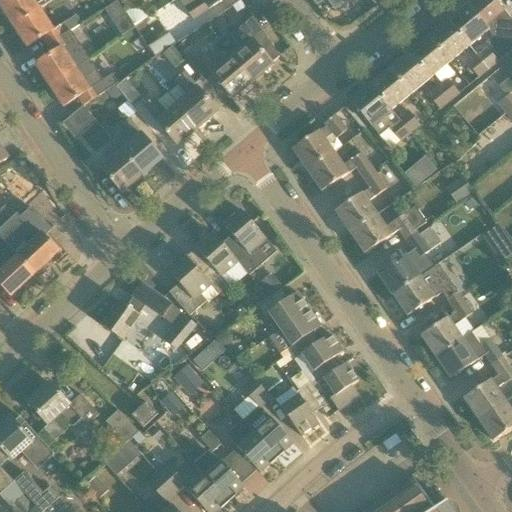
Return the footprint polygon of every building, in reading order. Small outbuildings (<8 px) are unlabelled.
[(54,0),(9,0),(0,6),(13,27),(40,9),(54,0)] [(134,9),(136,0),(116,0),(125,13),(130,12),(130,8),(134,9)] [(201,0),(186,9),(194,20),(225,0),(201,0)] [(340,0),(331,0),(330,1),(336,9),(343,3),(340,0)] [(501,62),(511,52),(511,21),(504,11),(494,0),(480,0),(471,9),(469,6),(468,7),(468,8),(470,10),(469,10),(488,33),(493,39),(487,44),(501,62)] [(242,2),(233,8),(237,14),(246,8),(242,2)] [(117,3),(105,10),(113,23),(126,16),(117,3)] [(448,24),(469,49),(479,40),(488,33),(469,10),(470,10),(468,8),(448,24)] [(69,32),(82,24),(76,15),(53,30),(40,9),(13,27),(27,48),(42,39),(47,46),(69,32)] [(242,51),(233,59),(253,83),(273,66),(272,65),(279,58),(253,19),(231,38),(242,51)] [(450,64),(469,49),(448,24),(429,39),(450,64)] [(88,61),(69,32),(47,46),(53,55),(36,67),(49,87),(88,61)] [(170,35),(148,49),(155,59),(173,47),(176,45),(170,35)] [(431,80),(450,64),(429,39),(410,55),(431,80)] [(186,40),(177,47),(183,54),(191,46),(186,40)] [(174,47),(163,56),(174,68),(184,60),(174,47)] [(486,49),(476,57),(489,72),(498,64),(486,49)] [(253,83),(233,59),(223,68),(209,52),(200,61),(233,100),(240,94),(253,83)] [(431,80),(410,55),(391,71),(412,96),(431,80)] [(488,72),(475,57),(467,65),(479,80),(488,72)] [(90,60),(88,61),(49,87),(64,108),(79,98),(84,106),(107,92),(114,86),(119,84),(113,75),(104,81),(90,60)] [(393,112),(412,96),(391,71),(372,86),(393,112)] [(218,113),(185,74),(175,82),(188,98),(178,106),(198,130),(218,113)] [(511,77),(499,88),(507,98),(498,105),(506,116),(511,111),(511,77)] [(144,101),(125,80),(115,88),(121,95),(122,95),(128,103),(133,108),(132,108),(133,110),(144,101)] [(460,95),(447,80),(437,88),(450,103),(460,95)] [(412,135),(399,120),(393,112),(372,86),(353,102),(351,103),(379,137),(389,128),(401,143),(412,135)] [(115,88),(106,93),(110,98),(117,99),(122,95),(121,95),(115,88)] [(450,103),(437,88),(428,96),(440,111),(450,103)] [(198,130),(178,106),(168,115),(155,99),(145,108),(178,147),(198,130)] [(64,117),(74,129),(89,116),(79,104),(64,117)] [(421,127),(409,112),(399,120),(412,135),(421,127)] [(336,140),(348,132),(335,117),(325,125),(327,127),(293,151),(294,152),(307,171),(333,153),(324,141),(333,135),(336,140)] [(162,160),(131,124),(129,120),(119,128),(133,144),(122,153),(142,177),(162,160)] [(0,165),(8,160),(0,147),(0,165)] [(142,177),(122,153),(102,170),(122,194),(142,177)] [(307,171),(322,194),(357,170),(364,180),(375,172),(362,154),(342,167),(333,153),(307,171)] [(433,167),(427,159),(419,166),(425,174),(433,167)] [(375,172),(364,180),(371,190),(363,196),(336,213),(337,215),(351,234),(377,216),(368,203),(387,190),(375,172)] [(465,178),(454,185),(463,199),(474,192),(465,178)] [(469,212),(481,205),(476,197),(464,205),(469,212)] [(386,229),(377,216),(351,234),(365,256),(400,233),(406,242),(417,234),(415,231),(426,225),(415,209),(386,229)] [(234,238),(224,247),(238,264),(249,277),(268,261),(257,249),(267,241),(241,211),(224,226),(234,238)] [(380,277),(394,297),(420,278),(434,268),(425,255),(441,245),(430,229),(419,237),(417,234),(406,242),(413,252),(406,257),(379,276),(380,277)] [(59,253),(42,235),(19,256),(36,275),(40,279),(49,270),(45,266),(59,253)] [(199,252),(188,261),(211,287),(218,296),(227,288),(229,287),(222,278),(238,264),(224,247),(213,235),(197,250),(199,252)] [(502,265),(511,258),(511,245),(509,242),(493,253),(502,265)] [(36,275),(19,256),(0,273),(0,285),(11,297),(36,275)] [(190,318),(207,303),(202,296),(211,287),(188,261),(186,259),(169,273),(180,285),(169,294),(190,318)] [(272,274),(258,285),(269,298),(283,287),(272,274)] [(407,317),(408,318),(441,294),(449,305),(461,296),(448,278),(429,291),(420,278),(394,297),(407,316),(407,317)] [(101,324),(100,325),(125,343),(142,317),(139,316),(146,307),(162,318),(172,306),(142,284),(132,297),(134,298),(127,307),(119,302),(102,325),(101,324)] [(269,313),(281,331),(309,311),(298,294),(288,301),(281,291),(270,299),(259,306),(266,316),(269,313)] [(449,319),(421,338),(423,339),(437,359),(464,341),(454,327),(473,314),(461,296),(449,305),(456,314),(449,319)] [(247,313),(243,309),(238,309),(234,313),(239,320),(247,313)] [(321,328),(309,311),(281,331),(293,348),(311,335),(321,328)] [(183,315),(174,327),(162,340),(177,352),(197,327),(183,315)] [(210,330),(206,333),(211,340),(218,334),(215,331),(210,330)] [(293,348),(289,351),(292,354),(296,360),(304,355),(316,373),(334,360),(340,356),(343,353),(343,352),(335,342),(331,336),(318,345),(311,335),(293,348)] [(491,367),(504,359),(491,341),(481,348),(472,335),(464,341),(437,359),(450,379),(451,380),(484,357),(491,367)] [(218,340),(193,360),(203,371),(227,351),(218,340)] [(480,421),(506,403),(496,390),(511,378),(511,370),(504,359),(491,367),(498,377),(464,400),(465,401),(480,421)] [(316,373),(311,376),(315,381),(317,385),(324,380),(337,398),(331,401),(339,412),(360,398),(352,387),(359,383),(346,365),(340,369),(335,362),(334,360),(316,373)] [(186,393),(200,381),(187,367),(173,379),(186,393)] [(271,370),(260,379),(268,390),(280,381),(271,370)] [(239,386),(261,411),(273,401),(251,376),(239,386)] [(321,390),(317,385),(315,381),(310,385),(306,387),(313,396),(317,393),(321,390)] [(99,415),(81,396),(70,406),(50,384),(29,404),(49,427),(61,416),(73,428),(81,421),(87,427),(99,415)] [(300,397),(282,409),(290,421),(302,438),(319,426),(313,416),(322,409),(322,408),(321,409),(313,396),(306,387),(298,393),(297,393),(300,397)] [(170,394),(159,404),(171,418),(183,408),(170,394)] [(511,412),(506,404),(506,403),(480,421),(493,441),(494,443),(511,429),(511,412)] [(143,429),(158,415),(147,404),(132,417),(143,429)] [(244,421),(255,434),(277,459),(294,445),(271,419),(266,413),(261,416),(256,411),(244,421)] [(255,434),(244,421),(238,414),(229,422),(236,429),(228,436),(238,448),(261,474),(277,459),(255,434)] [(11,420),(3,427),(0,423),(0,447),(11,461),(21,452),(37,469),(53,455),(19,418),(14,423),(11,420)] [(121,440),(131,430),(118,418),(108,428),(121,440)] [(212,453),(221,446),(209,433),(201,440),(212,453)] [(195,464),(206,477),(229,503),(245,489),(223,462),(221,464),(210,451),(195,464)] [(157,455),(151,460),(156,466),(161,461),(157,455)] [(124,480),(132,469),(120,460),(112,471),(124,480)] [(171,464),(160,474),(177,494),(187,485),(171,464)] [(0,495),(14,482),(0,467),(0,495)] [(44,495),(25,473),(14,482),(24,493),(40,511),(63,511),(68,508),(51,489),(44,495)] [(177,494),(160,474),(148,484),(165,505),(177,494)] [(218,511),(229,503),(206,477),(189,492),(206,511),(218,511)] [(99,501),(109,492),(96,478),(86,487),(99,501)] [(446,511),(443,507),(447,502),(435,510),(414,479),(366,511),(446,511)] [(14,482),(0,495),(0,496),(9,507),(24,493),(14,482)] [(149,511),(178,511),(173,506),(167,511),(162,511),(154,502),(146,509),(149,511)]
